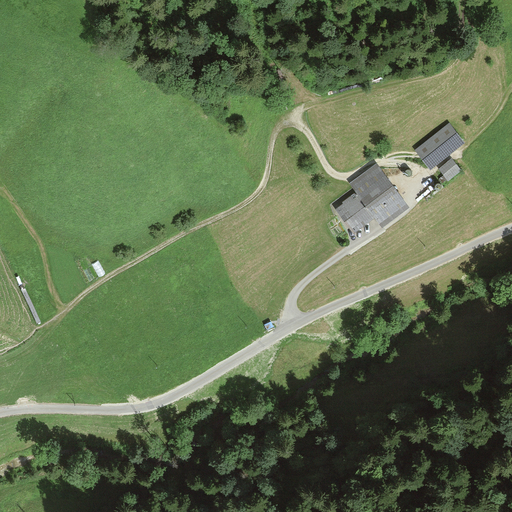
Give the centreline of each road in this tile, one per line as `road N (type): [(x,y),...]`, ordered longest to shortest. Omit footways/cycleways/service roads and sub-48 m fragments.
road 1 (track): [(65,314),(98,285),(253,201),(265,186),(274,135),(294,124),(341,177),(384,162),(401,165),(420,186),(418,199),(399,215),(307,279),(293,297),(291,327)]
road 2 (track): [(0,413),(153,404),(309,317),(511,228)]
road 3 (track): [(454,0),(443,66),(302,106),(294,124)]
road 4 (track): [(418,180),(469,142),(511,89)]
